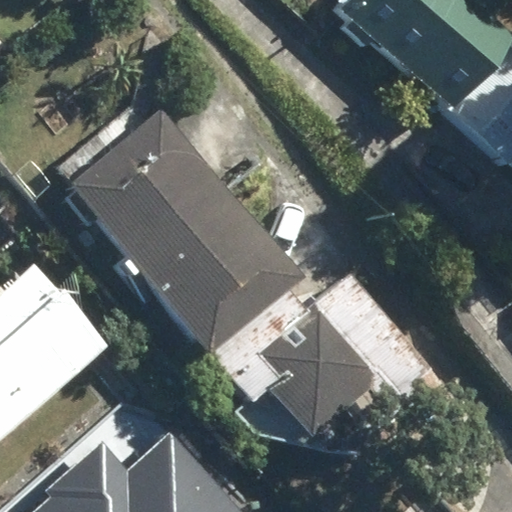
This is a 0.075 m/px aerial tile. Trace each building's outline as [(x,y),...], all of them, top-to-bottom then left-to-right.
[(442,113),(511,40),(511,28),(481,0),(352,0),(330,23),(359,50),(367,42),(442,113)] [(511,40),(442,113),(507,175),(511,169),(511,40)] [(157,110),(63,188),(199,354),(293,277),(157,110)] [(0,424),(92,345),(24,266),(0,286),(0,424)] [(427,370),(342,273),(222,379),(243,403),(260,388),(305,438),(355,395),(374,417),(427,370)] [(244,511),(170,433),(127,472),(101,445),(48,494),(51,498),(36,511),(244,511)]
